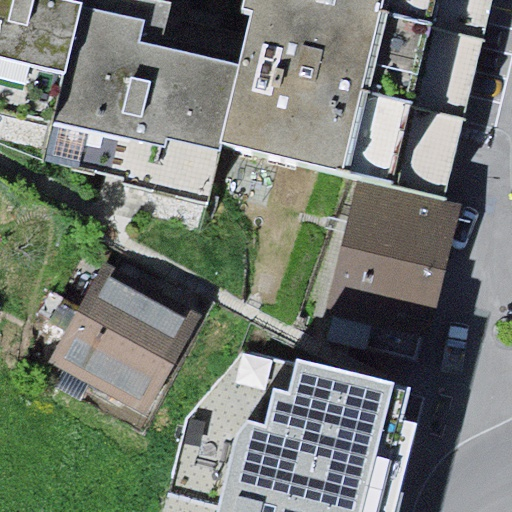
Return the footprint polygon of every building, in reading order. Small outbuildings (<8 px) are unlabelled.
[(114,0),(0,0),(0,110),(218,161),(242,29),(114,0)] [(447,222),(498,0),(248,0),(242,29),(218,161),(349,200),(447,222)] [(324,313),(422,335),(447,222),(349,200),(324,313)] [(146,395),(188,305),(92,260),(50,351),(146,395)] [(228,430),(204,511),(394,511),(425,402),(293,359),(228,430)]
